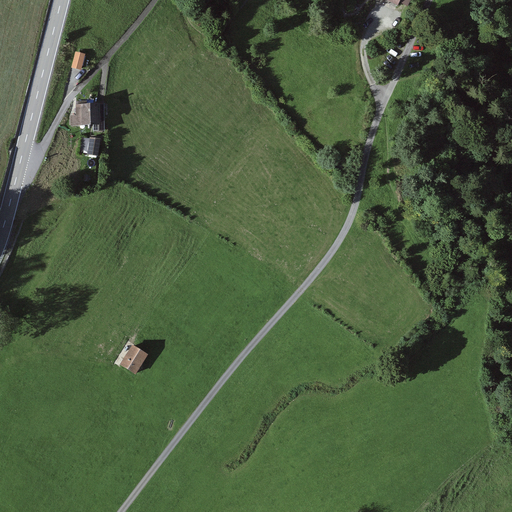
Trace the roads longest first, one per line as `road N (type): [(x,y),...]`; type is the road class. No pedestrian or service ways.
road 1 (track): [(122,511),(224,377),(331,255),(356,205),(377,119),(430,0)]
road 2 (tertiary): [(0,240),(61,0)]
road 3 (track): [(21,159),(35,161),(77,91),(158,0)]
